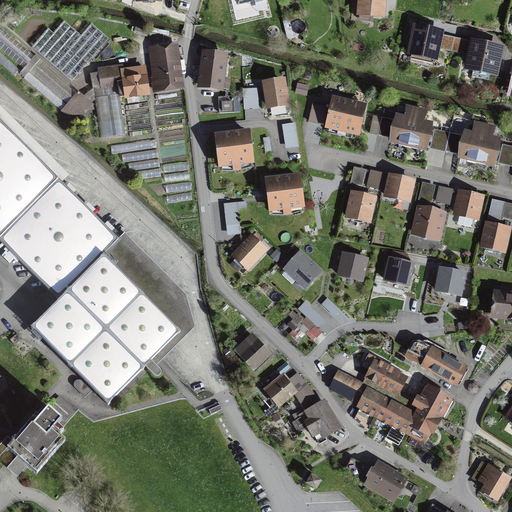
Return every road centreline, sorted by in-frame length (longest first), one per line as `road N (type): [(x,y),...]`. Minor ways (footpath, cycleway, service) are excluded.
road 1 (residential): [(305,366),(216,284),(212,271),(185,51),(196,0)]
road 2 (residential): [(511,193),(313,147)]
road 3 (residential): [(458,493),(359,436),(305,366)]
road 4 (residential): [(458,493),(473,413),(504,370)]
road 5 (residential): [(282,511),(223,397)]
road 6 (residential): [(305,366),(333,335),(413,327)]
